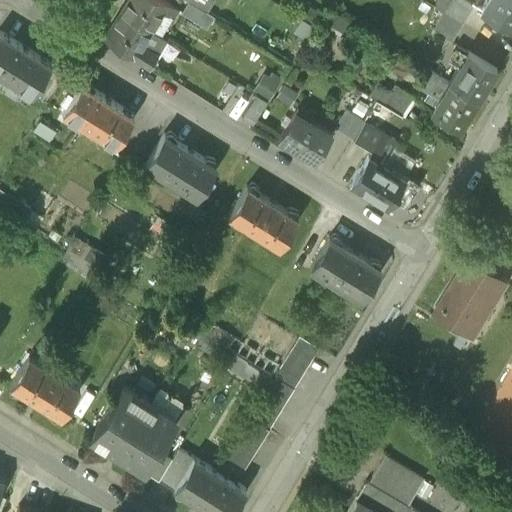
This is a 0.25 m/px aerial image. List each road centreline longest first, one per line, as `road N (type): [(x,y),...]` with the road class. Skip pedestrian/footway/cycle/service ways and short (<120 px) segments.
road 1 (residential): [(20,0),(423,251)]
road 2 (residential): [(267,511),(423,251)]
road 3 (residential): [(423,251),(511,107)]
road 4 (residential): [(129,511),(0,432)]
